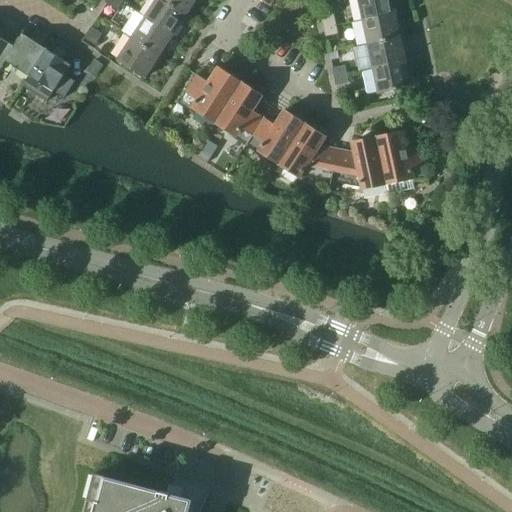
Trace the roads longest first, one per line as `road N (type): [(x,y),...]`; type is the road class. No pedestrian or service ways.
road 1 (tertiary): [(440,370),(385,362),(240,302),(0,239)]
road 2 (residential): [(0,373),(214,454),(223,473),(219,492)]
road 3 (residential): [(239,0),(217,36),(336,115)]
road 4 (residential): [(511,104),(491,167),(485,233),(467,274)]
